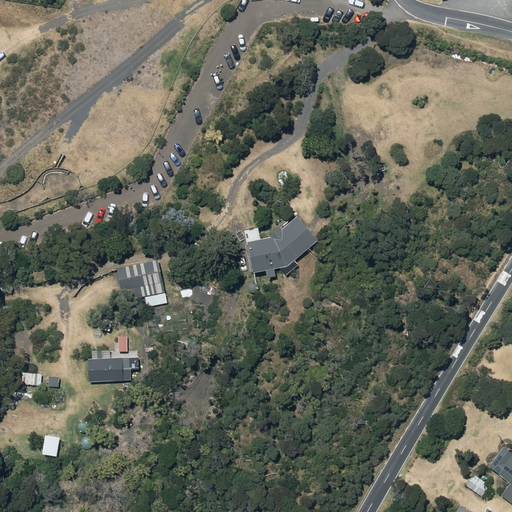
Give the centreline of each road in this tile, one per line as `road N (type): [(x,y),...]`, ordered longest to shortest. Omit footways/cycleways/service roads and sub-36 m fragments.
road 1 (residential): [(511,270),(367,511)]
road 2 (track): [(206,0),(0,135)]
